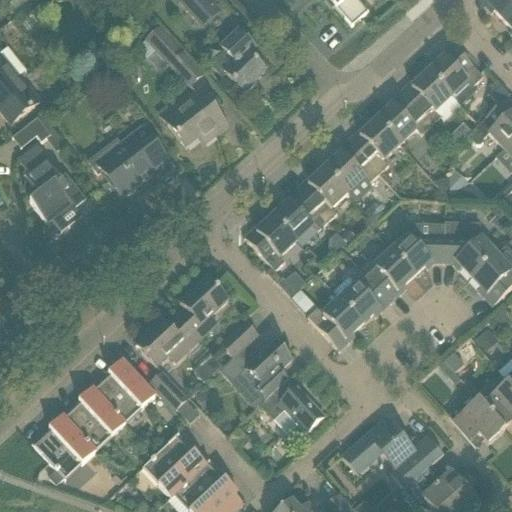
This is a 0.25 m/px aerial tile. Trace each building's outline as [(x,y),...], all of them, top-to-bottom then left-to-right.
[(179,4),(196,22),(211,8),(218,15),(219,14),(205,0),(169,0),(176,7),(179,4)] [(325,0),(326,1),(323,3),(331,12),(334,10),(351,29),(367,15),(354,0),(325,0)] [(488,7),(504,24),(511,16),(511,0),(490,0),(493,3),(488,7)] [(160,30),(146,42),(184,84),(189,89),(190,88),(203,77),(160,30)] [(238,35),(222,50),(226,55),(214,66),(224,77),(242,96),(244,94),(246,96),(254,87),(252,85),(264,74),(248,57),(254,51),(238,35)] [(454,51),(428,75),(451,100),(460,110),(476,94),(473,91),(483,81),(477,75),(454,51)] [(0,60),(0,116),(10,129),(40,105),(29,91),(26,93),(0,60)] [(100,90),(112,81),(103,69),(91,78),(100,90)] [(402,100),(430,131),(437,137),(441,133),(435,126),(440,122),(435,116),(451,101),(451,100),(428,75),(402,100)] [(490,100),(499,110),(504,104),(509,99),(496,86),(490,91),(490,100)] [(200,95),(192,100),(186,93),(157,115),(185,151),(197,142),(202,148),(226,130),(200,95)] [(376,124),(400,149),(416,134),(421,140),(430,131),(402,100),(376,124)] [(511,112),(504,104),(499,110),(471,135),(467,139),(475,148),(479,149),(482,146),(482,144),(483,144),(489,139),(503,154),(503,155),(511,146),(511,112)] [(132,106),(124,112),(129,119),(137,113),(132,106)] [(37,121),(27,129),(41,146),(50,138),(37,121)] [(383,164),(400,149),(376,124),(350,148),(379,179),(388,170),(383,164)] [(467,139),(471,135),(463,126),(443,144),(451,153),(467,139)] [(104,177),(110,186),(123,202),(155,177),(158,182),(173,171),(161,155),(149,140),(140,147),(133,138),(118,149),(115,146),(88,167),(98,181),(104,177)] [(71,208),(74,212),(86,203),(65,177),(59,181),(45,163),(47,162),(35,146),(15,162),(26,176),(23,178),(39,197),(29,205),(47,228),(71,208)] [(511,146),(503,155),(511,163),(511,146)] [(350,148),(324,172),(348,197),(355,205),(371,190),(369,188),(379,179),(350,148)] [(299,196),(327,227),(337,218),(332,213),(348,197),(324,172),(299,196)] [(450,183),(449,204),(450,205),(462,194),(450,181),(450,183)] [(450,183),(435,187),(437,190),(449,204),(450,183)] [(511,187),(495,204),(498,207),(510,197),(511,194),(511,187)] [(462,194),(450,205),(480,206),(465,191),(462,194)] [(299,196),(273,221),(295,245),(311,230),(317,237),(327,227),(299,196)] [(511,198),(510,197),(498,207),(506,216),(511,210),(511,198)] [(383,217),(374,207),(364,215),(374,225),(383,217)] [(295,245),(273,221),(246,245),(275,276),(285,266),(279,260),(291,249),(295,245)] [(511,239),(511,221),(500,231),(510,241),(511,239)] [(455,265),(471,282),(496,258),(480,242),(479,227),(444,226),(444,241),(443,264),(455,265)] [(399,248),(391,256),(414,280),(431,264),(443,264),(444,241),(419,240),(419,228),(404,228),(395,237),(395,243),(399,248)] [(339,239),(347,248),(354,240),(347,232),(339,239)] [(496,258),(471,282),(495,308),(510,294),(511,292),(511,256),(505,249),(496,258)] [(388,304),(414,280),(391,256),(375,271),(370,265),(360,274),(388,304)] [(355,288),(339,303),(362,328),(388,304),(360,274),(351,283),(355,288)] [(187,316),(179,324),(191,338),(198,344),(207,336),(201,329),(213,317),(228,304),(207,282),(179,308),(187,316)] [(282,282),(276,288),(290,303),(296,297),(282,282)] [(307,322),(335,352),(336,353),(362,328),(339,303),(323,318),(317,312),(307,322)] [(511,324),(503,314),(496,321),(505,332),(511,325),(511,324)] [(162,323),(134,350),(148,364),(155,372),(167,360),(174,367),(198,344),(191,338),(179,324),(170,332),(162,323)] [(220,351),(232,363),(257,340),(246,327),(220,351)] [(495,346),(486,335),(474,346),(483,357),(495,346)] [(251,389),(265,404),(284,387),(276,378),(291,364),(274,345),(245,372),(256,384),(251,389)] [(453,357),(443,365),(446,368),(452,375),(454,377),(463,369),(453,357)] [(511,363),(498,375),(505,383),(508,386),(511,390),(511,363)] [(95,396),(121,425),(137,410),(141,414),(155,401),(121,365),(108,378),(111,381),(95,396)] [(228,365),(219,374),(230,386),(239,378),(228,365)] [(446,368),(440,373),(446,380),(452,375),(446,368)] [(175,416),(178,413),(187,404),(161,376),(149,388),(175,416)] [(486,396),(478,404),(485,411),(491,417),(499,410),(511,424),(511,390),(508,386),(492,402),(486,396)] [(292,396),(284,387),(265,404),(259,409),(287,439),(297,429),(306,438),(324,422),(296,392),(292,396)] [(81,409),(65,424),(91,453),(107,438),(111,442),(124,429),(121,425),(95,396),(92,393),(78,405),(81,409)] [(195,397),(202,412),(211,408),(204,393),(195,397)] [(478,403),(470,394),(458,404),(462,408),(448,420),(470,445),(479,438),(488,448),(505,433),(504,432),(491,417),(485,411),(478,403)] [(63,482),(65,485),(65,484),(62,480),(78,466),(81,469),(95,457),(91,453),(65,424),(62,420),(48,433),(51,436),(35,451),(32,448),(31,449),(55,474),(63,482)] [(389,475),(404,493),(429,472),(443,459),(427,440),(412,454),(401,441),(403,439),(402,438),(399,440),(394,435),(397,433),(389,424),(385,427),(383,425),(340,461),(357,480),(382,458),(394,471),(389,475)] [(235,451),(247,440),(238,430),(226,441),(235,451)] [(170,502),(177,496),(206,469),(209,466),(209,465),(205,469),(193,456),(190,459),(175,443),(179,440),(178,439),(142,472),(143,473),(146,470),(161,486),(158,489),(170,502)] [(206,469),(177,496),(191,511),(228,511),(225,508),(237,496),(225,482),(221,485),(206,469)] [(429,472),(404,493),(399,497),(412,511),(421,511),(426,508),(429,511),(441,511),(466,491),(451,474),(438,485),(431,477),(433,476),(429,472)] [(55,474),(48,481),(55,489),(63,482),(55,474)] [(466,491),(441,511),(474,511),(480,508),(466,491)] [(323,511),(349,511),(338,499),(323,511)]
